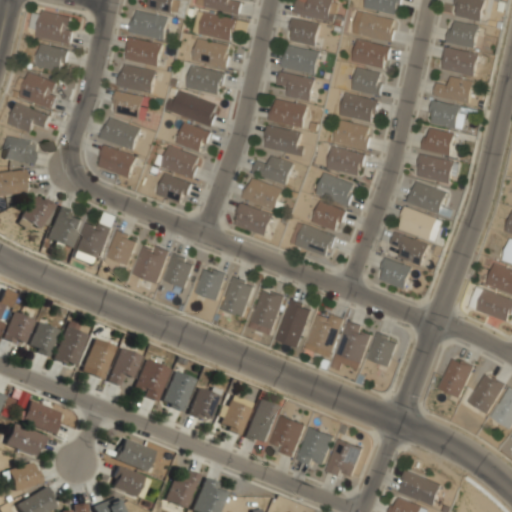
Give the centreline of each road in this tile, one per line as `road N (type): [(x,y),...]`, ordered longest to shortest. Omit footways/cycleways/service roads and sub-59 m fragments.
road 1 (tertiary): [(511,491),(472,456),(0,257)]
road 2 (residential): [(43,173),(511,353)]
road 3 (residential): [(0,364),(358,511)]
road 4 (residential): [(395,424),(487,169),(511,65)]
road 5 (residential): [(426,0),(396,161),(346,287)]
road 6 (residential): [(268,0),(206,234)]
road 7 (residential): [(108,0),(72,143),(89,190)]
